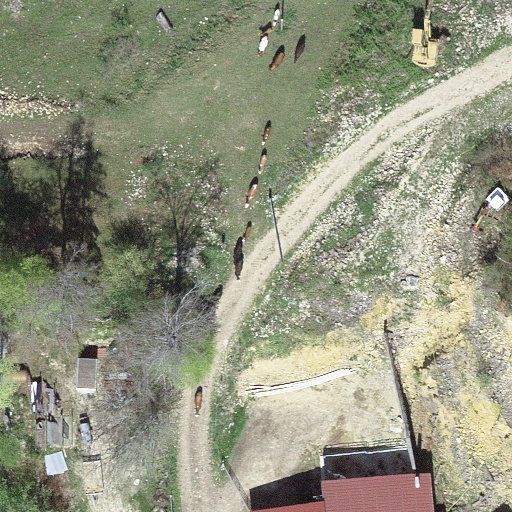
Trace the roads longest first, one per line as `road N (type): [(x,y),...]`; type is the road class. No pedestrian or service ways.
road 1 (track): [(511,53),(382,140),(312,201),(248,274),(222,332)]
road 2 (track): [(248,274),(246,188),(343,0)]
road 3 (track): [(190,511),(190,472),(222,332)]
